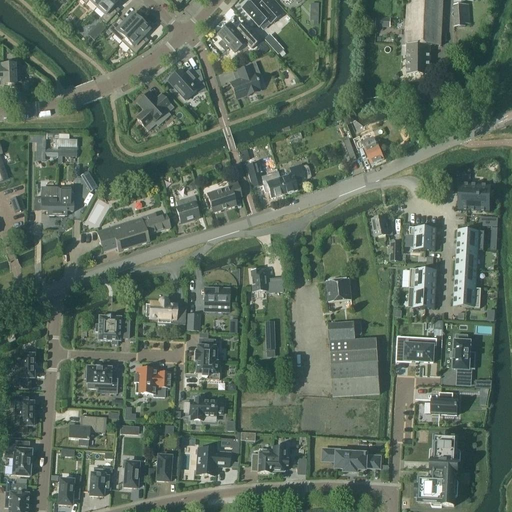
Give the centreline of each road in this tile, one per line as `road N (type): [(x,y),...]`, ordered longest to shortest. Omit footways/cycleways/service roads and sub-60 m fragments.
road 1 (unclassified): [(57,288),(356,184)]
road 2 (residential): [(392,511),(393,490),(307,486),(119,511)]
road 3 (residential): [(356,184),(407,183),(424,208),(443,211),(443,312)]
road 4 (unclassified): [(356,184),(511,118)]
road 5 (residential): [(41,511),(52,353)]
road 6 (residential): [(52,353),(179,359)]
road 7 (residential): [(78,97),(146,65),(184,35)]
